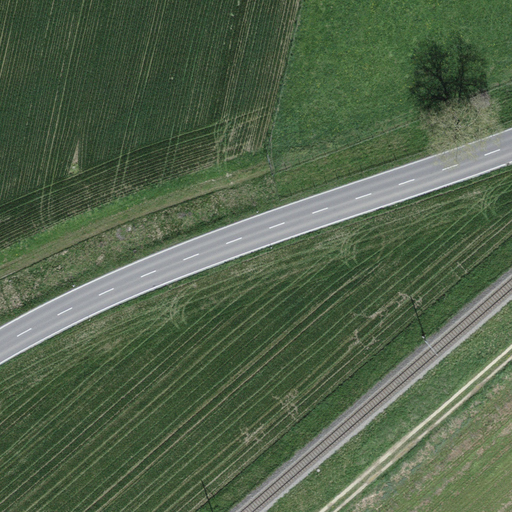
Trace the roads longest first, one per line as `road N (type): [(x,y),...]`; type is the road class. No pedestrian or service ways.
road 1 (primary): [(511,140),(130,276),(0,342)]
road 2 (track): [(511,351),(329,511)]
